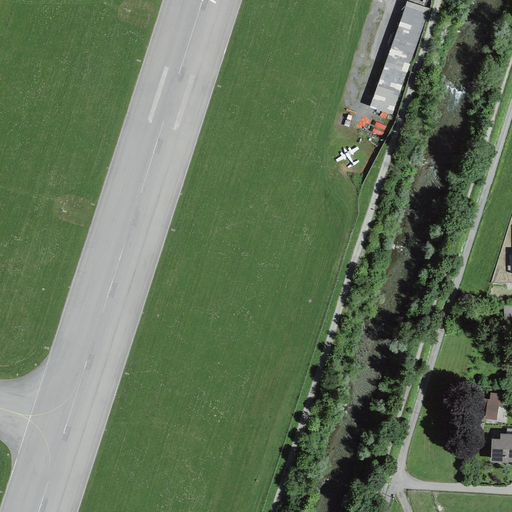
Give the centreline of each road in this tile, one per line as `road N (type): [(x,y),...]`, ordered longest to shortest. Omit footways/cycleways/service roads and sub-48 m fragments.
road 1 (track): [(438,0),(272,511)]
road 2 (track): [(511,57),(367,511)]
road 3 (track): [(394,478),(511,113)]
